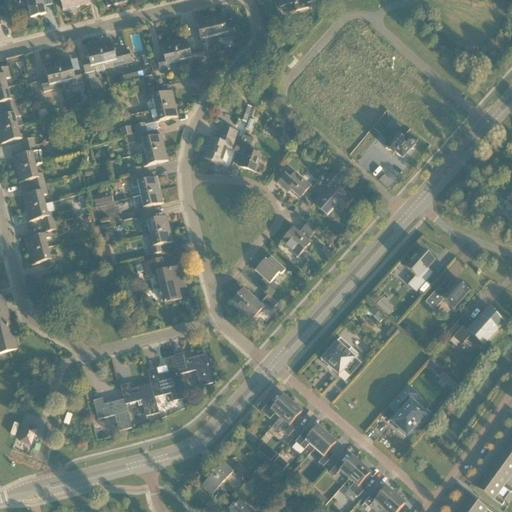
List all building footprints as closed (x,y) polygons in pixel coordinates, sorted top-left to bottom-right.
[(50,0),(27,0),(26,0),(31,19),(46,15),(43,2),(50,0)] [(60,0),(63,12),(90,5),(88,0),(60,0)] [(129,3),(128,0),(105,0),(107,8),(129,3)] [(277,0),(279,8),(289,6),(290,14),(308,9),(307,4),(315,2),(314,0),(277,0)] [(225,28),(221,15),(208,18),(214,38),(222,36),(223,40),(234,38),(234,36),(241,35),(239,25),(231,27),(231,26),(225,28)] [(205,40),(214,38),(208,18),(196,21),(202,46),(206,45),(205,40)] [(199,63),(196,52),(189,53),(186,40),(173,43),(178,63),(187,61),(188,66),(199,63)] [(99,45),(104,65),(112,63),(114,68),(124,65),(124,64),(122,57),(122,54),(121,54),(115,55),(111,42),(99,45)] [(169,65),(178,63),(173,43),(160,46),(163,60),(157,61),(160,73),(171,70),(169,65)] [(95,68),(104,65),(99,45),(86,49),(89,62),(82,64),(85,75),(96,72),(95,68)] [(199,63),(206,61),(203,50),(196,52),(199,63)] [(122,57),(124,64),(128,62),(131,62),(129,53),(122,54),(122,57)] [(147,57),(141,58),(143,67),(149,65),(147,57)] [(57,64),(62,84),(71,82),(72,86),(83,84),(80,72),(73,74),(70,61),(57,64)] [(53,86),(62,84),(57,64),(44,67),(48,81),(41,82),(44,94),(55,91),(53,86)] [(122,74),(123,81),(138,78),(138,79),(143,78),(143,79),(151,77),(149,68),(144,67),(136,70),(122,74)] [(0,90),(8,88),(6,80),(10,79),(8,68),(0,69),(0,90)] [(6,110),(17,107),(15,97),(10,98),(8,88),(0,90),(0,104),(4,104),(6,110)] [(155,110),(175,105),(172,93),(159,96),(157,89),(145,92),(148,103),(153,102),(155,110)] [(59,107),(61,115),(68,113),(66,105),(59,107)] [(153,125),(178,118),(175,105),(155,110),(150,111),(153,125)] [(0,131),(18,128),(15,119),(20,118),(17,107),(6,110),(8,117),(0,118),(0,131)] [(250,113),(242,111),(239,121),(246,124),(250,113)] [(135,136),(147,133),(144,124),(133,127),(135,136)] [(18,128),(0,131),(0,141),(1,146),(26,139),(25,135),(20,136),(18,128)] [(120,131),(122,138),(133,135),(131,128),(120,131)] [(227,149),(232,150),(238,132),(224,128),(220,142),(211,139),(204,160),(210,162),(210,163),(221,167),(227,149)] [(389,128),(382,137),(390,143),(385,149),(393,156),(395,154),(402,160),(409,151),(410,152),(411,150),(413,150),(415,147),(415,146),(416,144),(408,137),(407,138),(405,136),(403,139),(389,128)] [(145,155),(165,150),(162,137),(148,140),(147,133),(135,136),(138,147),(143,146),(145,155)] [(255,174),(260,156),(250,152),(252,146),(254,140),(243,136),(241,142),(237,154),(244,157),(240,169),(255,174)] [(282,139),(287,146),(292,143),(288,136),(282,139)] [(24,149),(35,146),(34,139),(22,142),(24,149)] [(16,171),(44,164),(41,152),(37,153),(35,146),(24,149),(26,156),(13,159),(16,171)] [(144,168),(168,162),(165,150),(145,155),(147,163),(142,164),(144,168)] [(38,176),(36,167),(44,165),(44,164),(16,171),(19,185),(32,181),(34,188),(45,185),(43,175),(38,176)] [(131,178),(142,176),(141,169),(129,171),(131,178)] [(92,170),(84,171),(85,178),(93,176),(92,170)] [(293,176),(289,172),(277,185),(288,194),(291,191),(300,200),(311,187),(296,173),(293,176)] [(340,183),(331,175),(322,184),(331,192),(323,201),(321,200),(315,207),(327,217),(337,206),(343,211),(351,203),(345,198),(346,196),(337,187),(340,183)] [(140,197),(160,192),(157,179),(144,182),(142,176),(131,178),(133,189),(138,188),(140,197)] [(26,210),(45,206),(43,197),(48,196),(45,185),(34,188),(35,195),(22,198),(26,210)] [(141,218),(152,215),(150,208),(164,205),(160,192),(140,197),(143,207),(138,209),(141,218)] [(111,194),(94,197),(96,208),(114,204),(111,194)] [(44,227),(55,224),(52,213),(48,214),(45,206),(26,210),(29,223),(42,220),(44,227)] [(150,236),(170,231),(167,218),(154,221),(152,215),(141,218),(143,228),(148,227),(150,236)] [(45,234),(57,231),(55,224),(44,227),(45,234)] [(315,232),(307,225),(302,231),(303,232),(301,235),(293,229),(281,243),(298,258),(310,244),(307,241),(310,238),(315,232)] [(101,242),(105,244),(109,243),(111,240),(110,233),(106,231),(102,232),(100,235),(101,242)] [(150,256),(162,254),(160,247),(173,244),(170,231),(150,236),(152,244),(148,245),(150,256)] [(28,253),(48,248),(46,240),(51,239),(49,235),(25,241),(28,253)] [(48,248),(28,253),(31,266),(45,263),(46,270),(58,267),(55,256),(50,257),(48,248)] [(421,249),(404,268),(416,278),(409,286),(416,293),(429,278),(423,273),(434,261),(421,249)] [(285,271),(271,258),(267,262),(265,261),(256,272),(270,284),(279,274),(281,276),(285,271)] [(164,272),(161,260),(144,265),(147,279),(157,276),(165,305),(181,301),(177,286),(185,284),(181,268),(164,272)] [(469,292),(455,280),(444,293),(438,288),(425,303),(434,311),(443,301),(453,310),(469,292)] [(256,286),(265,294),(269,289),(260,281),(256,286)] [(240,313),(251,322),(264,308),(244,290),(233,302),(242,311),(240,313)] [(0,355),(17,351),(3,296),(0,297),(0,355)] [(277,316),(283,309),(268,296),(262,303),(277,316)] [(384,319),(371,308),(367,312),(380,324),(384,319)] [(482,345),(503,322),(488,309),(471,328),(466,324),(450,342),(456,347),(459,344),(461,346),(471,335),(482,345)] [(392,335),(396,330),(389,325),(384,330),(391,336),(392,335)] [(421,338),(409,327),(404,332),(416,343),(421,338)] [(321,361),(339,378),(344,372),(350,377),(361,365),(355,360),(358,356),(340,340),(321,361)] [(180,376),(196,372),(200,388),(213,385),(206,356),(186,361),(184,355),(175,357),(175,358),(178,371),(179,371),(180,376)] [(169,374),(159,376),(157,370),(148,372),(151,386),(152,386),(153,391),(155,399),(171,394),(173,403),(186,399),(180,376),(179,371),(178,371),(175,358),(165,360),(169,374)] [(428,368),(440,379),(444,374),(432,363),(428,368)] [(365,376),(353,389),(359,395),(365,401),(365,400),(371,406),(377,399),(382,404),(392,394),(379,383),(376,386),(365,376)] [(152,386),(151,386),(132,391),(130,385),(120,387),(124,401),(126,406),(142,402),(146,418),(159,415),(155,399),(153,391),(152,386)] [(417,396),(408,388),(390,408),(399,415),(392,423),(398,428),(399,430),(398,431),(403,436),(405,435),(407,436),(419,423),(420,424),(425,419),(424,417),(425,416),(411,403),(417,396)] [(280,419),(292,405),(283,397),(273,408),(269,404),(261,413),(269,421),(275,415),(280,419)] [(124,401),(105,406),(103,400),(94,402),(98,421),(115,417),(119,433),(132,430),(126,406),(124,401)] [(288,438),(297,428),(292,424),(301,414),(292,405),(280,419),(285,424),(279,430),(288,438)] [(21,443),(30,446),(35,430),(27,427),(21,443)] [(303,434),(295,443),(304,451),(309,445),(314,450),(327,436),(317,428),(308,438),(303,434)] [(259,440),(247,429),(241,435),(253,446),(259,440)] [(323,468),(331,459),(327,455),(336,444),(327,436),(314,450),(323,458),(318,464),(323,468)] [(511,436),(502,449),(511,456),(511,436)] [(511,456),(502,449),(493,462),(511,475),(511,456)] [(270,450),(264,457),(270,463),(277,456),(270,450)] [(274,463),(283,472),(289,466),(279,458),(274,463)] [(349,480),(361,466),(352,458),(342,469),(338,465),(329,474),(334,478),(339,472),(349,480)] [(511,489),(505,484),(511,475),(493,462),(484,474),(503,488),(511,494),(511,492),(511,489)] [(202,488),(215,499),(222,491),(226,494),(229,491),(222,485),(233,473),(242,482),(248,474),(239,466),(232,473),(223,464),(202,488)] [(357,499),(366,489),(361,485),(370,475),(361,466),(349,480),(354,485),(348,491),(357,499)] [(247,485),(253,478),(249,474),(243,480),(247,485)] [(496,497),(503,488),(484,474),(474,487),(493,501),(502,507),(504,503),(496,497)] [(255,487),(261,481),(258,478),(252,484),(255,487)] [(237,497),(242,501),(252,489),(247,485),(237,497)] [(383,511),(395,497),(386,489),(377,499),(372,495),(364,504),(368,508),(369,509),(374,503),(383,511)] [(316,501),(322,507),(327,501),(321,495),(316,501)] [(398,511),(405,505),(395,497),(383,511),(384,511),(398,511)] [(485,511),(487,510),(468,497),(458,510),(461,511),(485,511)] [(230,511),(250,511),(240,502),(230,511)]
